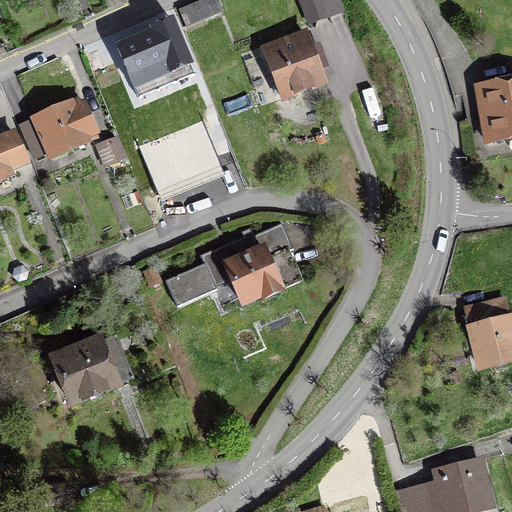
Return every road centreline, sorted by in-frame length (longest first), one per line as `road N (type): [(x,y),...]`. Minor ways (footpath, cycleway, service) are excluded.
road 1 (residential): [(0,311),(244,206),(301,203),(340,216),(365,238),(369,275),(257,464),(259,487)]
road 2 (tertiary): [(440,206),(408,317),(318,436),(259,487)]
road 3 (tertiary): [(383,0),(404,31),(433,116),(440,206)]
road 4 (residential): [(0,70),(157,0)]
